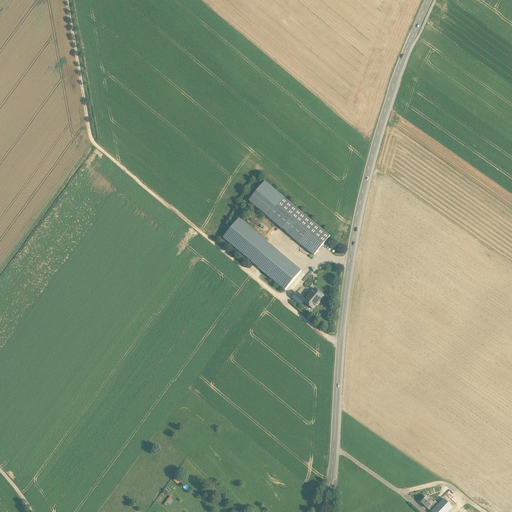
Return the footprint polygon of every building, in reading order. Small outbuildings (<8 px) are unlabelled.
[(329,234),(264,179),(248,199),(313,253),(329,234)] [(301,268),(238,216),(222,236),(285,288),(301,268)] [(323,293),(314,286),(305,297),(303,299),(304,300),(312,306),(315,302),(317,302),(319,299),(319,298),(323,293)] [(302,295),(296,290),(291,295),(298,300),(302,295)] [(432,501),(427,496),(421,501),(428,507),(432,502),(434,504),(437,501),(434,499),(432,501)] [(431,511),(432,511),(447,511),(453,507),(444,498),(440,502),(439,503),(431,511)] [(432,502),(428,507),(431,511),(439,503),(437,501),(434,504),(432,502)]
